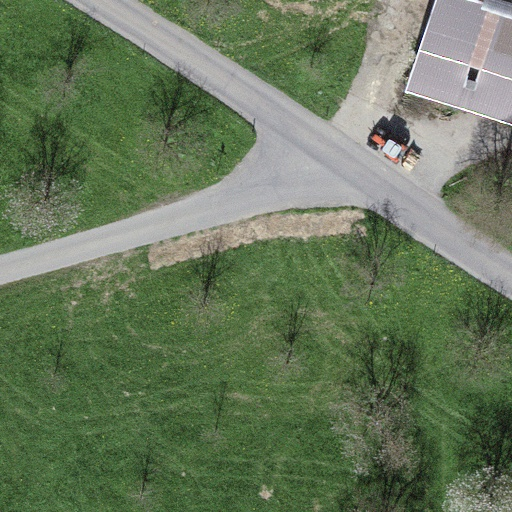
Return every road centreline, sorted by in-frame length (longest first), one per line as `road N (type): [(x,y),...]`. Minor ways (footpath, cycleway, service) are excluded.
road 1 (unclassified): [(511,266),(96,0)]
road 2 (track): [(329,145),(211,204),(0,262)]
